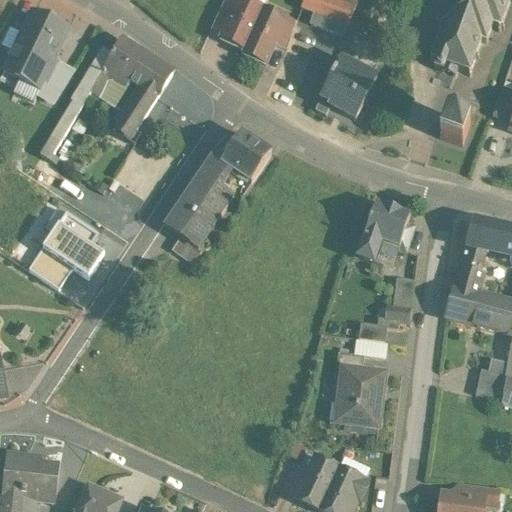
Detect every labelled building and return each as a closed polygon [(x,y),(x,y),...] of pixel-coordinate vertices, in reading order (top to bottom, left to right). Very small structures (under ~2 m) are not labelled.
[(233,0),(225,0),(217,19),(228,24),(238,2),(233,0)] [(358,0),(305,0),(301,13),(314,17),(346,29),(347,30),(358,0)] [(511,0),(438,0),(436,7),(433,6),(429,16),(441,20),(437,30),(442,32),(437,46),(434,45),(433,47),(436,48),(431,63),(429,64),(430,65),(432,64),(435,65),(433,71),(441,73),(440,75),(454,80),(457,73),(467,77),(469,79),(471,78),(469,76),(474,61),(477,62),(478,60),(475,59),(480,45),(485,47),(491,29),(498,31),(497,34),(498,35),(500,32),(502,33),(503,31),(500,30),(511,0)] [(262,13),(238,2),(228,24),(217,19),(210,34),(245,50),(262,13)] [(245,50),(243,55),(267,65),(274,48),(286,24),(262,13),(245,50)] [(69,32),(32,14),(15,52),(52,69),(69,32)] [(377,21),(365,16),(360,30),(372,34),(377,21)] [(346,29),(314,17),(310,28),(342,40),(346,29)] [(295,28),(286,24),(274,48),(285,53),(295,28)] [(170,75),(120,45),(112,58),(102,74),(113,80),(123,86),(126,81),(140,90),(155,99),(170,75)] [(52,69),(15,52),(4,74),(41,92),(52,69)] [(112,58),(102,52),(71,103),(73,104),(40,158),(53,166),(53,165),(56,160),(52,158),(90,96),(89,95),(102,74),(112,58)] [(377,83),(342,64),(336,74),(335,74),(329,84),(331,85),(321,102),(330,107),(329,108),(344,116),(343,118),(355,124),(377,83)] [(113,80),(102,74),(89,95),(90,96),(99,102),(113,80)] [(155,99),(140,90),(116,130),(131,139),(155,99)] [(511,96),(501,93),(493,118),(511,124),(511,96)] [(377,114),(370,111),(364,128),(371,131),(377,114)] [(470,128),(448,120),(441,142),(462,149),(470,128)] [(269,156),(240,136),(219,165),(231,174),(249,186),(269,156)] [(179,243),(197,256),(236,199),(220,189),(209,181),(216,170),(219,165),(210,159),(161,231),(179,243)] [(231,174),(219,165),(216,170),(228,179),(231,174)] [(228,179),(216,170),(209,181),(220,189),(228,179)] [(410,220),(376,209),(364,242),(358,261),(374,267),(380,248),(398,254),(404,236),(410,220)] [(66,218),(59,230),(91,251),(98,240),(66,218)] [(492,228),(474,224),(466,250),(484,254),(485,254),(492,228)] [(511,232),(492,228),(485,254),(511,259),(511,232)] [(43,254),(73,274),(87,284),(104,260),(91,251),(59,230),(43,254)] [(398,254),(398,255),(405,257),(411,239),(404,236),(398,254)] [(351,238),(345,258),(357,262),(358,261),(364,242),(351,238)] [(170,256),(189,270),(197,256),(179,243),(170,256)] [(466,250),(465,250),(445,323),(511,340),(511,307),(477,298),(483,278),(478,277),(484,254),(466,250)] [(73,274),(43,254),(29,274),(58,294),(73,274)] [(397,284),(395,299),(393,311),(409,313),(412,286),(397,284)] [(410,313),(409,313),(393,311),(391,311),(389,325),(399,326),(398,328),(408,329),(410,313)] [(397,335),(398,328),(399,326),(389,325),(379,324),(378,331),(388,332),(388,334),(397,335)] [(386,348),(388,334),(388,332),(378,331),(361,328),(359,344),(386,348)] [(364,361),(338,358),(337,373),(342,373),(342,371),(362,374),(364,361)] [(362,374),(342,371),(342,373),(337,411),(345,412),(343,428),(379,433),(386,377),(362,374)] [(481,373),(474,399),(501,405),(505,379),(481,373)] [(511,412),(511,381),(505,379),(501,405),(500,408),(511,412)] [(58,469),(26,466),(27,461),(6,458),(0,511),(21,511),(23,498),(54,501),(58,469)] [(308,477),(301,493),(299,492),(296,499),(295,500),(306,505),(305,507),(315,511),(319,511),(338,473),(315,462),(308,477)] [(295,471),(285,493),(296,499),(299,492),(301,493),(308,477),(295,471)] [(366,486),(338,473),(319,511),(348,511),(353,502),(358,504),(366,486)] [(495,511),(498,493),(459,488),(457,501),(483,505),(482,511),(484,511),(495,511)] [(117,511),(121,504),(86,489),(76,511),(117,511)] [(457,501),(441,499),(439,511),(482,511),(483,505),(457,501)]
